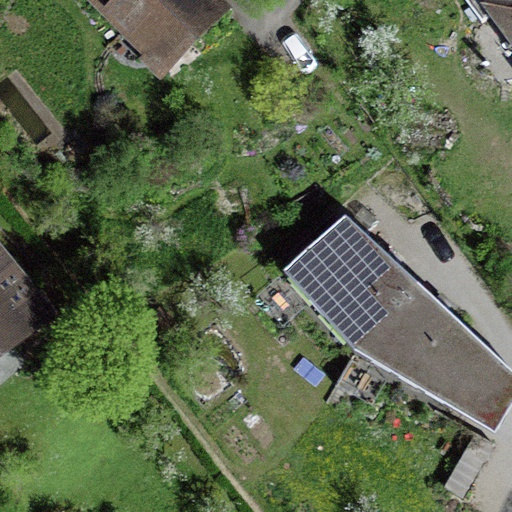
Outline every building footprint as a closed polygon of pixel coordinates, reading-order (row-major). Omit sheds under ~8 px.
[(94,0),(165,70),(224,11),(212,0),(94,0)] [(511,0),(466,0),(482,21),(496,10),(511,31),(511,0)] [(283,273),(354,353),(417,286),(345,218),(283,273)] [(0,260),(0,358),(48,319),(0,260)] [(511,405),(511,374),(417,286),(354,353),(495,436),(511,405)]
